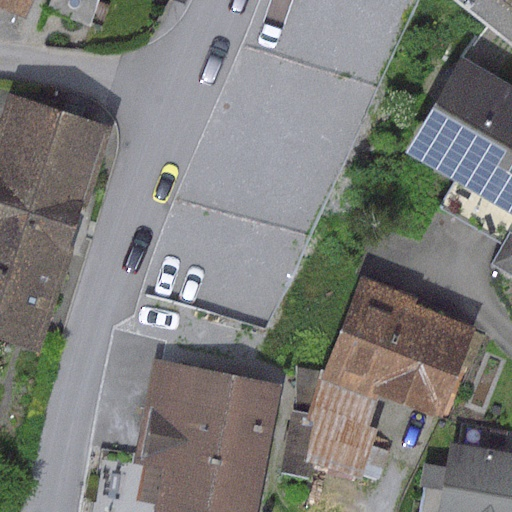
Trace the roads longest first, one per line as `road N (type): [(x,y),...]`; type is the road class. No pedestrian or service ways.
road 1 (residential): [(174,106),(79,367),(48,511)]
road 2 (residential): [(174,106),(0,58)]
